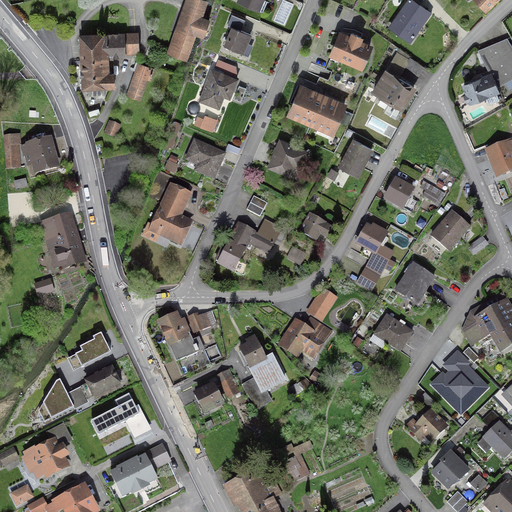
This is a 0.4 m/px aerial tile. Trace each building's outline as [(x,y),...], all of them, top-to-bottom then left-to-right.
[(200,18),(206,1),(202,0),(188,0),(169,54),(185,59),(194,34),(198,35),(203,36),(208,21),(203,19),(200,18)] [(262,0),(238,0),(237,2),(262,13),(266,2),(263,1),(262,0)] [(430,15),(431,14),(410,0),(407,0),(388,27),(409,42),(412,38),(413,39),(414,38),(413,37),(429,14),(430,15)] [(476,0),(485,9),(494,0),(476,0)] [(223,46),(243,54),(251,35),(236,29),(238,26),(241,28),(244,21),(231,15),(227,26),(231,27),(223,46)] [(102,35),(80,36),(82,73),(82,88),(113,87),(113,74),(107,74),(106,59),(112,59),(112,56),(123,56),(123,43),(137,43),(136,34),(102,36),(102,35)] [(352,34),(350,38),(340,34),(331,55),(360,67),(369,47),(358,42),(360,38),(352,34)] [(480,51),(490,75),(495,87),(511,77),(511,56),(504,42),(480,51)] [(409,58),(404,66),(418,76),(424,68),(409,58)] [(136,72),(131,87),(142,91),(147,75),(151,77),(153,70),(139,65),(136,72)] [(211,71),(199,101),(218,108),(225,91),(231,93),(236,80),(211,71)] [(385,111),(395,118),(413,88),(385,71),(373,90),(384,97),(380,104),(387,108),(385,111)] [(495,87),(490,75),(463,86),(470,103),(485,97),(488,104),(498,100),(495,93),(497,92),(495,87)] [(332,133),(344,105),(301,87),(289,115),(332,133)] [(245,91),(238,89),(234,101),(240,103),(245,91)] [(194,125),(212,131),(216,121),(204,116),(202,121),(197,119),(194,125)] [(109,123),(105,133),(114,137),(118,127),(109,123)] [(18,137),(3,138),(6,169),(16,168),(14,146),(19,145),(18,137)] [(56,168),(48,140),(21,148),(24,157),(32,155),(37,173),(56,168)] [(339,167),(357,176),(371,150),(353,140),(339,167)] [(280,141),(269,167),(287,175),(293,161),(300,164),(305,153),(280,141)] [(200,174),(213,179),(224,155),(194,142),(186,160),(203,168),(200,174)] [(489,151),(499,175),(511,170),(511,147),(510,142),(489,151)] [(338,173),(332,170),(328,177),(334,180),(338,173)] [(24,181),(14,183),(16,190),(26,187),(24,181)] [(412,191),(395,182),(385,199),(402,208),(412,191)] [(174,216),(185,194),(171,187),(151,230),(178,243),(188,223),(174,216)] [(434,204),(438,198),(426,190),(422,197),(434,204)] [(266,204),(253,197),(246,210),(259,217),(266,204)] [(452,213),(431,237),(448,252),(456,242),(453,240),(466,225),(452,213)] [(59,260),(63,259),(65,267),(81,262),(67,217),(48,224),(56,250),(60,249),(61,254),(58,255),(59,260)] [(326,237),(330,229),(309,218),(301,232),(315,240),(319,233),(326,237)] [(219,255),(215,262),(233,271),(248,243),(267,253),(280,229),(265,221),(257,236),(238,226),(222,256),(219,255)] [(372,231),(366,228),(357,244),(364,248),(360,255),(370,261),(366,268),(380,276),(384,269),(390,272),(394,264),(389,261),(393,254),(383,248),(388,239),(384,237),(386,235),(374,228),(372,231)] [(486,246),(481,239),(469,247),(475,254),(486,246)] [(286,259),(299,266),(305,255),(292,248),(286,259)] [(433,279),(413,265),(395,291),(413,303),(421,293),(423,294),(433,279)] [(370,291),(378,278),(365,271),(357,284),(370,291)] [(50,282),(36,287),(38,295),(53,290),(50,282)] [(319,323),(333,300),(322,292),(307,315),(319,323)] [(511,316),(511,312),(502,295),(470,313),(476,323),(463,331),(471,346),(492,334),(501,350),(511,343),(511,330),(506,320),(511,316)] [(197,317),(196,315),(189,318),(195,332),(202,330),(202,331),(210,328),(204,314),(197,317)] [(179,323),(175,315),(159,323),(167,342),(176,362),(185,358),(186,358),(197,353),(196,352),(198,352),(195,347),(194,347),(193,345),(200,342),(198,338),(192,341),(182,321),(179,323)] [(385,343),(399,352),(412,333),(386,316),(375,334),(387,341),(385,343)] [(302,329),(293,323),(277,347),(295,358),(300,351),(311,358),(327,334),(308,321),(302,329)] [(109,353),(101,335),(94,339),(96,342),(81,349),(83,353),(68,360),(74,371),(109,353)] [(245,343),(247,346),(239,350),(254,379),(241,386),(256,410),(270,401),(265,391),(284,381),(271,356),(265,359),(256,342),(253,343),(252,339),(245,343)] [(468,364),(458,354),(445,367),(450,372),(445,376),(443,374),(432,385),(461,414),(487,388),(466,366),(468,364)] [(117,386),(108,369),(85,381),(94,398),(117,386)] [(228,371),(217,377),(228,398),(239,393),(232,379),(228,371)] [(317,383),(320,379),(313,375),(311,379),(317,383)] [(306,388),(302,382),(297,385),(301,391),(306,388)] [(57,384),(40,411),(45,422),(72,408),(59,383),(57,384)] [(201,403),(205,412),(221,404),(212,387),(194,396),(198,405),(201,403)] [(432,441),(445,428),(429,412),(416,425),(413,422),(407,427),(417,438),(422,432),(432,441)] [(503,460),(511,451),(511,437),(498,423),(484,437),(493,446),(492,448),(503,460)] [(61,447),(56,449),(52,443),(36,451),(35,449),(24,455),(37,479),(47,473),(48,475),(64,466),(61,459),(66,456),(61,447)] [(290,446),(280,451),(283,457),(293,451),(290,446)] [(168,463),(160,448),(145,456),(153,470),(168,463)] [(0,456),(0,465),(3,464),(3,465),(17,458),(13,450),(0,456)] [(465,474),(446,455),(428,474),(447,492),(465,474)] [(145,457),(108,476),(119,498),(136,489),(145,485),(157,479),(145,457)] [(296,481),(307,475),(301,463),(297,465),(294,458),(281,465),(285,473),(290,470),(296,481)] [(257,471),(232,485),(245,511),(275,511),(270,500),(280,494),(275,485),(267,489),(257,471)] [(481,479),(471,487),(478,493),(486,484),(481,479)] [(511,511),(511,487),(507,482),(487,502),(494,509),(493,511),(511,511)] [(45,508),(42,501),(24,510),(24,511),(39,511),(46,509),(47,511),(58,511),(65,509),(66,511),(93,511),(96,511),(84,487),(45,508)] [(31,498),(25,488),(9,496),(14,507),(31,498)] [(460,511),(468,505),(457,492),(447,502),(456,511),(460,511)]
